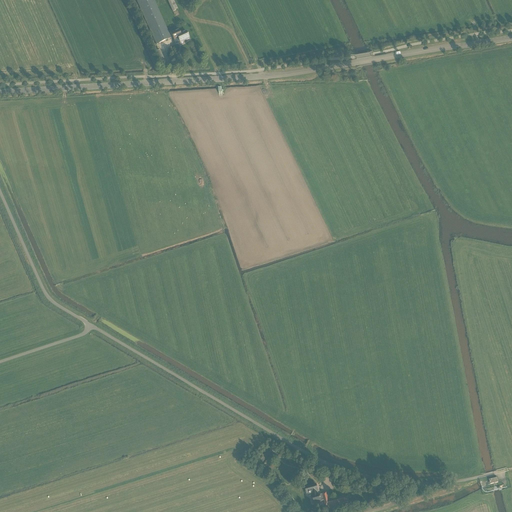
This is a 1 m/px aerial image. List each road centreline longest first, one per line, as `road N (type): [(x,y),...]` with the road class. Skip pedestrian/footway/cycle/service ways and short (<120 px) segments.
road 1 (unclassified): [(485,475),(416,481),(331,461),(54,305),(0,191)]
road 2 (secondary): [(0,92),(276,75),(511,37)]
